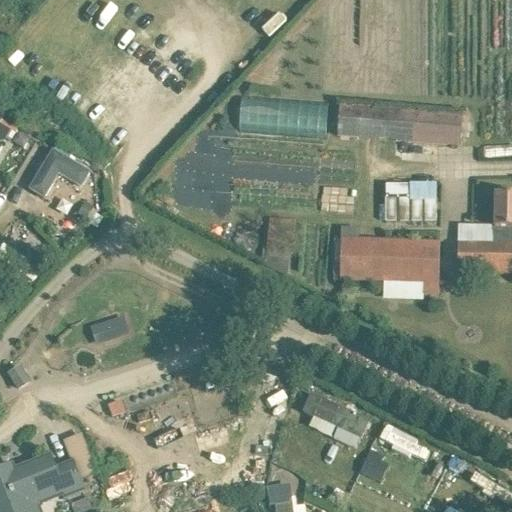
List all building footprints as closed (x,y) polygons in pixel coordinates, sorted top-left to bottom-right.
[(241,102),(240,133),(327,136),(328,105),(241,102)] [(339,138),(359,140),(362,105),(342,103),(339,138)] [(462,113),(397,107),(395,143),(459,148),(462,113)] [(0,143),(3,146),(14,132),(2,123),(0,125),(0,143)] [(31,190),(45,198),(58,173),(83,187),(92,170),(53,149),(31,190)] [(511,195),(497,195),(497,229),(456,228),(455,273),(511,275),(511,195)] [(291,252),(293,229),(270,226),(268,250),(291,252)] [(341,282),(421,285),(421,296),(438,297),(440,244),(342,241),(341,282)] [(0,252),(0,258),(23,270),(29,260),(3,247),(0,252)] [(342,305),(354,305),(355,290),(342,289),(342,305)] [(96,347),(130,336),(124,318),(90,329),(96,347)] [(10,375),(19,390),(29,383),(20,369),(10,375)] [(358,449),(371,418),(311,394),(303,413),(313,417),(308,429),(358,449)] [(387,426),(380,440),(424,463),(432,449),(387,426)] [(0,470),(0,511),(41,511),(39,506),(62,497),(64,500),(85,492),(80,479),(97,472),(83,437),(65,445),(72,463),(55,470),(50,456),(15,470),(13,466),(0,470)] [(361,472),(381,481),(391,462),(371,452),(361,472)] [(511,493),(474,474),(469,483),(508,503),(511,494),(511,493)] [(274,504),(275,511),(305,511),(305,504),(295,506),(292,483),(267,486),(269,505),(274,504)] [(87,511),(92,510),(88,499),(72,506),(73,511),(87,511)]
